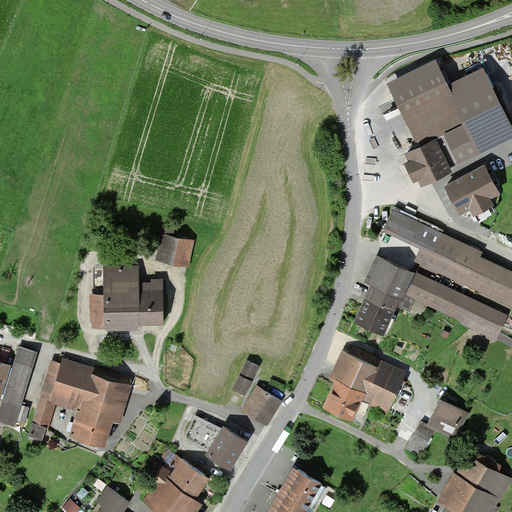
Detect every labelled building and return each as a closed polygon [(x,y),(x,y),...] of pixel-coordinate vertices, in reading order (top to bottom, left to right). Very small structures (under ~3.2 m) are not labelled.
[(448,86),(435,60),(388,84),(420,147),(405,155),(409,163),(405,165),(414,183),(418,181),(422,187),(452,172),(450,168),(511,138),(511,126),(483,69),(448,86)] [(484,165),(444,187),(459,215),(470,209),(474,217),(476,215),(479,220),(494,212),(491,207),(494,206),(490,199),(499,194),(484,165)] [(383,230),(420,248),(412,263),(511,305),(511,302),(511,271),(479,256),(482,251),(392,209),(383,230)] [(194,240),(163,234),(158,262),(188,268),(194,240)] [(370,285),(353,320),(385,335),(398,307),(410,313),(411,311),(420,315),(426,304),(460,320),(459,323),(497,340),(509,314),(416,271),(416,273),(377,255),(364,283),(370,285)] [(91,327),(104,327),(104,331),(139,331),(139,325),(163,325),(163,280),(138,280),(138,267),(104,267),(104,294),(90,294),(91,327)] [(37,352),(19,347),(0,411),(0,422),(15,427),(17,422),(25,425),(30,408),(22,405),(37,352)] [(361,426),(370,407),(386,415),(406,372),(380,361),(378,366),(342,349),(329,379),(334,382),(322,408),(361,426)] [(52,363),(28,436),(42,441),(47,428),(49,429),(57,405),(77,412),(70,435),(105,447),(113,420),(120,422),(131,387),(94,375),(96,369),(62,359),(60,366),(52,363)] [(11,365),(0,361),(0,399),(1,400),(11,365)] [(258,367),(247,362),(233,391),(245,397),(258,367)] [(267,426),(282,401),(258,386),(242,411),(267,426)] [(469,413),(441,399),(428,426),(435,429),(456,439),(469,413)] [(249,441),(223,426),(221,429),(196,416),(187,433),(186,442),(207,452),(204,456),(230,472),(249,441)] [(420,457),(435,429),(428,426),(421,422),(405,449),(420,457)] [(197,511),(202,505),(195,500),(211,479),(168,447),(160,458),(175,469),(172,473),(162,465),(151,479),(156,483),(142,502),(155,511),(197,511)] [(492,511),(511,477),(462,451),(434,502),(445,508),(442,511),(492,511)] [(278,493),(266,511),(305,511),(322,484),(293,467),(282,486),(278,493)] [(98,504),(92,511),(124,511),(127,509),(132,502),(108,485),(96,502),(98,504)] [(68,500),(60,509),(63,511),(76,511),(78,510),(68,500)]
